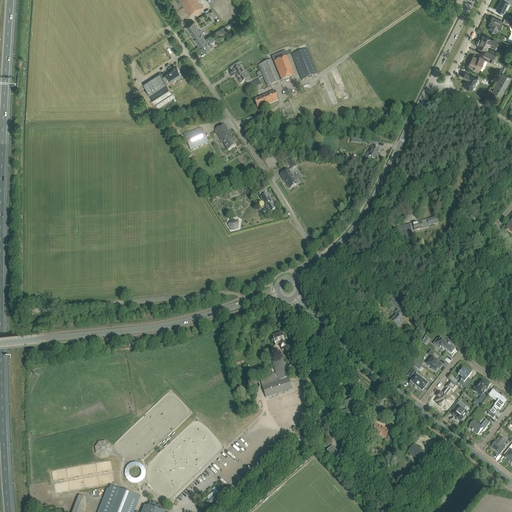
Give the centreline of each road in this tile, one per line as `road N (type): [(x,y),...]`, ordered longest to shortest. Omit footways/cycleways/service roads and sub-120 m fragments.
road 1 (residential): [(172,27),(319,261)]
road 2 (tertiary): [(0,342),(159,328),(243,303)]
road 3 (unclassified): [(28,312),(235,292),(243,303)]
road 4 (motorway): [(0,220),(9,0)]
road 5 (tertiary): [(319,261),(370,208),(431,82)]
road 6 (motorway): [(8,511),(0,371)]
road 7 (residential): [(227,511),(322,409)]
road 8 (residential): [(511,393),(460,353),(417,407)]
